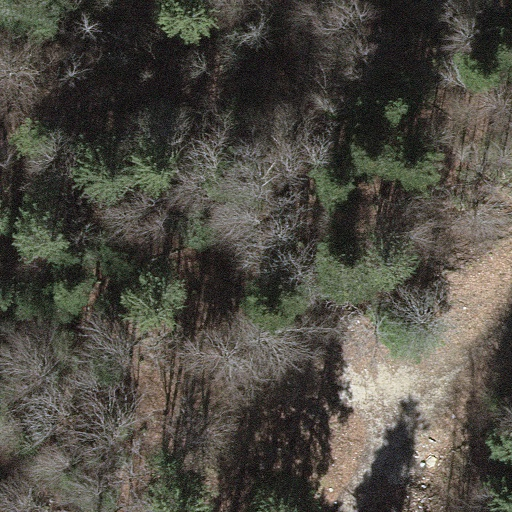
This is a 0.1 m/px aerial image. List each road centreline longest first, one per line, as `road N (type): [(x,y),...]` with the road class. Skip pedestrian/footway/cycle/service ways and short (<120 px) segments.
road 1 (track): [(203,511),(223,466),(316,386),(367,373),(404,381),(420,395)]
road 2 (track): [(420,395),(430,445),(353,511)]
road 3 (track): [(420,395),(511,297)]
